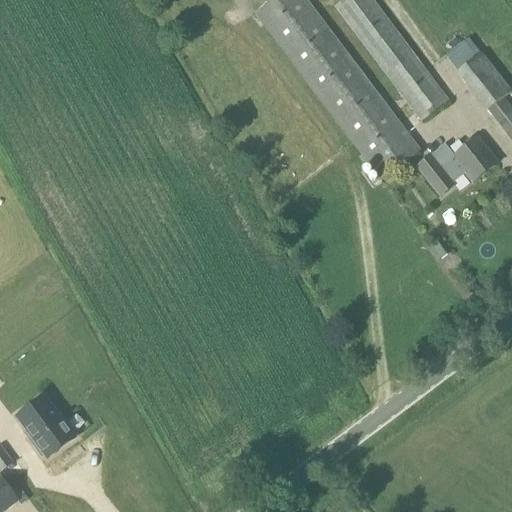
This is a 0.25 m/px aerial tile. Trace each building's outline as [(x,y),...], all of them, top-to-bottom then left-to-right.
[(380,183),(421,153),(305,0),(274,0),(254,15),(380,183)] [(345,0),(335,8),(422,122),(448,103),(369,0),(345,0)] [(511,142),(511,110),(503,101),(511,93),(483,55),(456,75),(487,113),(511,142)] [(477,141),(427,180),(441,197),(455,187),(452,184),(466,173),(474,183),(497,166),(477,141)] [(37,405),(17,419),(32,438),(29,440),(42,458),(45,456),(47,459),(75,439),(64,424),(45,399),(37,405)] [(12,464),(0,448),(0,469),(1,472),(12,464)] [(0,511),(2,511),(17,502),(0,478),(0,511)]
